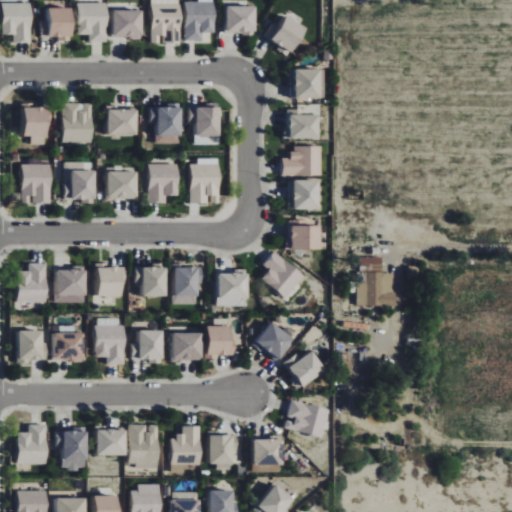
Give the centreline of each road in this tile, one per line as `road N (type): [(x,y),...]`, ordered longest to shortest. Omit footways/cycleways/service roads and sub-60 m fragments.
road 1 (residential): [(0,396),(248,396)]
road 2 (residential): [(0,74),(245,78)]
road 3 (residential): [(0,235),(245,231)]
road 4 (residential): [(245,78),(245,231)]
